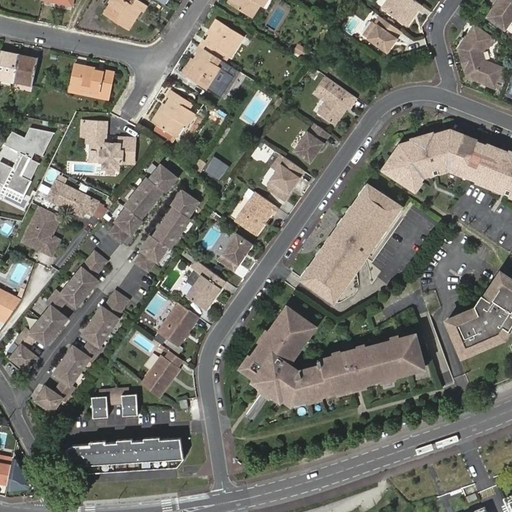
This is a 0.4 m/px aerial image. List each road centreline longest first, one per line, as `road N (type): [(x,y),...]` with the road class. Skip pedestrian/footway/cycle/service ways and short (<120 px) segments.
road 1 (residential): [(227,502),(204,370),(217,333),(374,110),(415,92),(452,100)]
road 2 (tertiary): [(511,409),(317,479),(227,502)]
road 3 (residential): [(0,26),(159,59)]
road 4 (residential): [(60,511),(0,388)]
